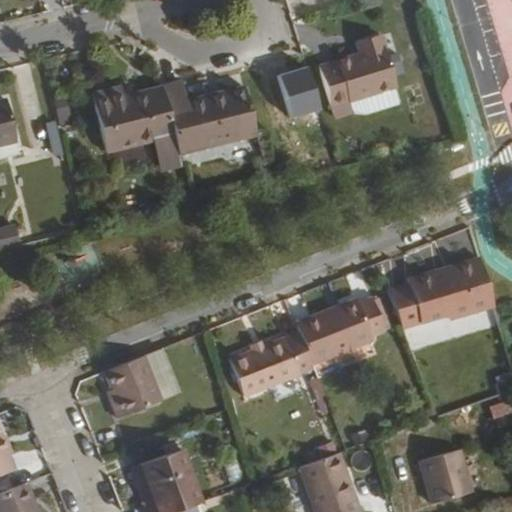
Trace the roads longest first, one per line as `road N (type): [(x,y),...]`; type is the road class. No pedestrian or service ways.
road 1 (residential): [(511,186),(0,387)]
road 2 (residential): [(0,47),(189,0)]
road 3 (unclassified): [(511,158),(462,0)]
